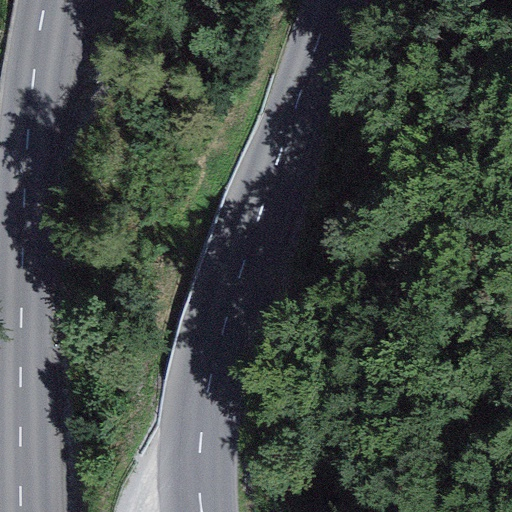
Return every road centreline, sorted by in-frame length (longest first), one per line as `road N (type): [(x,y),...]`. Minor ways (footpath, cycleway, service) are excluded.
road 1 (tertiary): [(331,0),(229,301),(202,417),(196,511)]
road 2 (tertiary): [(23,511),(21,273),(42,0)]
